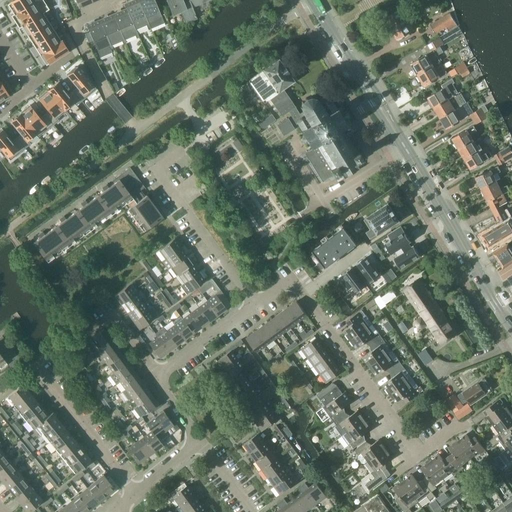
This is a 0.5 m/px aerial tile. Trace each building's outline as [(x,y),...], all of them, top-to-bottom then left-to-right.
[(35,0),(14,0),(7,5),(14,14),(11,16),(16,24),(19,23),(46,65),(68,52),(44,13),(49,10),(43,0),(35,0)] [(91,0),(76,0),(80,9),(93,3),(92,2),(91,0)] [(138,0),(134,0),(124,4),(126,9),(135,29),(136,29),(146,25),(147,27),(150,26),(149,24),(148,24),(138,0)] [(154,0),(138,0),(148,24),(149,24),(150,26),(151,26),(152,28),(163,23),(162,21),(163,20),(154,0)] [(180,0),(163,0),(170,16),(180,12),(185,23),(191,21),(197,18),(192,8),(199,5),(210,0),(188,0),(189,1),(182,3),(180,0)] [(126,9),(113,15),(124,40),(124,39),(135,35),(136,37),(139,36),(136,29),(135,29),(126,9)] [(405,15),(401,9),(385,18),(396,38),(413,29),(409,22),(411,21),(407,14),(405,15)] [(448,30),(456,25),(449,13),(430,25),(435,33),(446,27),(448,30)] [(113,15),(100,20),(110,45),(111,45),(122,40),(123,43),(126,42),(124,39),(124,40),(113,15)] [(89,32),(85,34),(88,43),(93,41),(100,58),(112,53),(110,49),(112,48),(111,45),(110,45),(100,20),(87,26),(89,32)] [(418,75),(440,61),(437,55),(434,50),(439,47),(444,43),(441,37),(435,40),(426,46),(430,52),(412,63),(418,75)] [(294,80),(288,73),(284,67),(278,59),(254,76),(252,74),(246,78),(248,79),(248,80),(263,102),(264,102),(269,99),(283,89),(294,81),(294,80)] [(440,61),(418,75),(425,86),(447,73),(440,61)] [(464,63),(449,72),(452,76),(459,72),(467,67),(464,63)] [(72,72),(68,76),(78,87),(73,92),(81,101),(95,89),(77,68),(75,67),(72,70),(71,72),(72,72)] [(467,69),(460,73),(463,78),(470,73),(467,69)] [(444,88),(428,97),(434,108),(459,93),(454,84),(455,83),(453,79),(442,85),(444,88)] [(58,83),(49,90),(66,111),(74,104),(76,105),(81,101),(73,92),(68,96),(58,83)] [(1,84),(0,84),(0,101),(8,96),(1,84)] [(292,102),(283,89),(269,99),(282,116),(288,112),(296,124),(297,123),(299,126),(302,130),(301,131),(302,133),(304,137),(303,137),(303,138),(302,138),(302,139),(302,140),(302,141),(302,142),(303,142),(303,143),(304,143),(304,144),(305,144),(306,144),(307,144),(308,144),(308,143),(311,149),(312,149),(308,151),(312,157),(308,160),(322,182),(333,176),(334,176),(340,172),(343,178),(344,179),(345,179),(345,178),(359,169),(359,170),(360,169),(359,168),(356,163),(362,159),(358,152),(357,153),(353,146),(353,144),(352,145),(348,138),(348,137),(352,134),(352,133),(349,128),(349,127),(349,126),(349,125),(351,124),(348,119),(348,118),(349,118),(349,117),(349,116),(349,115),(348,115),(348,114),(348,113),(347,113),(346,112),(345,112),(344,112),(341,107),(337,109),(332,101),(331,101),(329,98),(329,97),(328,96),(328,97),(325,96),(324,96),(321,98),(320,99),(321,99),(320,101),(319,102),(316,99),(317,98),(316,98),(315,98),(312,97),(311,97),(310,97),(306,99),(306,98),(305,99),(303,102),(302,102),(301,103),(302,103),(301,107),(300,107),(300,108),(301,108),(302,112),(299,114),(295,107),(292,102)] [(44,96),(40,99),(50,111),(45,115),(53,125),(58,120),(56,119),(66,111),(49,90),(48,91),(47,91),(44,93),(43,96),(44,96)] [(459,93),(434,108),(440,118),(455,109),(462,105),(462,106),(467,103),(461,92),(459,93)] [(455,109),(440,118),(447,128),(468,116),(465,111),(462,106),(462,105),(455,109)] [(485,106),(470,115),(473,119),(488,110),(485,106)] [(21,114),(20,115),(38,137),(48,129),(53,125),(45,115),(40,119),(30,107),(26,110),(24,110),(21,112),(21,114)] [(488,110),(473,119),(476,124),(490,115),(488,110)] [(20,115),(11,122),(22,134),(17,138),(25,148),(30,144),(28,142),(33,138),(36,135),(38,137),(20,115)] [(288,119),(277,125),(284,136),(294,129),(288,119)] [(266,120),(260,124),(263,129),(269,124),(266,120)] [(474,126),(452,138),(459,149),(473,140),(470,134),(477,131),(474,126)] [(0,147),(7,156),(10,160),(20,152),(25,148),(17,138),(12,143),(2,131),(0,132),(0,147)] [(487,144),(493,141),(491,136),(485,140),(487,144)] [(473,140),(459,149),(465,159),(480,150),(482,149),(479,144),(477,146),(473,140)] [(480,150),(465,159),(471,170),(493,157),(489,151),(486,146),(482,149),(480,150)] [(511,152),(511,151),(509,146),(494,155),(497,160),(511,152)] [(511,151),(511,152),(497,160),(500,165),(511,158),(511,151)] [(498,166),(476,177),(478,183),(477,183),(480,188),(481,187),(481,188),(497,181),(501,179),(498,173),(501,171),(498,166)] [(82,203),(97,223),(131,197),(135,203),(129,208),(145,230),(162,217),(154,207),(157,205),(154,200),(151,202),(146,195),(145,196),(141,192),(145,189),(130,168),(112,181),(114,183),(108,188),(106,185),(102,188),(104,191),(87,203),(85,201),(82,203)] [(497,181),(481,188),(482,190),(481,191),(484,196),(485,195),(492,210),(494,214),(505,209),(498,196),(510,191),(508,185),(501,189),(497,181)] [(75,239),(97,223),(82,203),(81,204),(83,207),(66,219),(64,216),(60,219),(62,222),(75,239)] [(402,216),(400,212),(397,212),(394,213),(388,203),(367,217),(378,235),(401,219),(402,216)] [(484,234),(482,235),(489,246),(504,237),(503,236),(511,230),(511,223),(505,209),(494,214),(499,225),(489,231),(488,231),(488,230),(483,233),(484,234)] [(45,260),(75,239),(62,222),(44,235),(42,232),(38,235),(40,238),(33,243),(45,260)] [(344,227),(313,251),(321,261),(325,267),(326,268),(357,244),(344,227)] [(392,240),(386,244),(392,253),(410,241),(405,232),(404,232),(401,227),(388,235),(392,240)] [(160,250),(156,253),(162,262),(166,259),(180,248),(174,240),(160,250)] [(511,240),(493,253),(499,261),(511,252),(511,250),(510,248),(511,246),(511,240)] [(410,241),(392,253),(392,254),(395,252),(398,256),(395,258),(401,268),(420,256),(414,246),(411,248),(408,243),(411,242),(410,241)] [(166,259),(162,262),(168,270),(186,256),(180,248),(166,259)] [(511,252),(499,261),(504,269),(511,263),(511,252)] [(186,256),(168,270),(174,278),(178,275),(192,265),(186,256)] [(353,267),(366,286),(366,285),(364,282),(368,279),(371,282),(380,275),(366,257),(357,264),(359,267),(355,270),(353,267)] [(192,265),(178,275),(184,283),(198,273),(192,265)] [(150,267),(148,269),(155,279),(158,277),(150,267)] [(344,274),(339,278),(348,290),(353,286),(357,292),(366,286),(353,267),(344,274)] [(184,283),(181,286),(187,294),(190,292),(205,281),(198,273),(184,283)] [(146,278),(145,279),(145,281),(148,285),(150,283),(153,281),(149,276),(146,278)] [(212,279),(209,281),(213,287),(217,292),(220,290),(216,285),(212,279)] [(418,312),(434,301),(420,280),(404,291),(418,312)] [(133,282),(115,296),(121,304),(135,294),(140,291),(133,282)] [(198,289),(191,295),(193,298),(200,292),(198,289)] [(392,291),(381,298),(384,303),(395,295),(392,291)] [(161,292),(157,295),(161,300),(163,299),(165,297),(162,292),(161,292)] [(135,294),(121,304),(127,313),(141,302),(135,294)] [(216,295),(207,301),(218,315),(226,309),(216,295)] [(165,297),(163,299),(169,308),(171,306),(171,305),(165,297)] [(205,298),(197,304),(199,307),(209,321),(218,315),(207,301),(205,298)] [(288,308),(299,322),(307,316),(297,301),(288,308)] [(430,329),(446,318),(434,301),(418,312),(421,317),(417,320),(415,325),(417,328),(422,329),(427,325),(430,329)] [(141,302),(127,313),(133,321),(147,311),(141,302)] [(147,311),(133,321),(139,329),(153,319),(159,315),(153,306),(147,311)] [(199,307),(191,313),(201,327),(209,321),(199,307)] [(290,328),(299,322),(288,308),(280,314),(290,328)] [(350,340),(372,324),(365,315),(362,310),(350,319),(353,323),(343,331),(350,340)] [(191,313),(182,319),(193,333),(201,327),(191,313)] [(282,334),(290,328),(280,314),(272,319),(282,334)] [(181,317),(173,323),(174,325),(185,339),(193,333),(182,319),(181,317)] [(446,318),(430,329),(440,345),(456,334),(446,318)] [(274,340),(282,334),(272,319),(263,325),(274,340)] [(403,322),(398,325),(403,334),(409,330),(403,322)] [(370,346),(382,337),(378,332),(372,324),(350,340),(357,349),(367,342),(370,346)] [(174,325),(166,331),(176,345),(185,339),(174,325)] [(266,346),(274,340),(263,325),(255,331),(266,346)] [(164,328),(156,334),(158,337),(168,351),(176,345),(166,331),(164,328)] [(103,329),(89,340),(95,348),(110,338),(103,329)] [(257,352),(266,346),(255,331),(246,338),(257,352)] [(138,333),(135,336),(137,338),(139,341),(143,346),(146,344),(142,339),(138,333)] [(22,363),(2,336),(0,337),(0,365),(5,361),(9,367),(12,370),(22,363)] [(158,337),(149,344),(160,358),(168,351),(158,337)] [(372,366),(387,354),(381,345),(385,342),(382,337),(370,346),(373,350),(363,358),(370,367),(372,366)] [(110,338),(95,348),(101,357),(116,346),(110,338)] [(223,370),(238,359),(232,351),(243,343),(241,339),(226,351),(228,353),(217,361),(223,370)] [(308,357),(322,347),(316,339),(302,349),(308,357)] [(116,346),(101,357),(107,365),(122,354),(116,346)] [(314,366),(328,355),(322,347),(308,357),(314,366)] [(426,349),(418,354),(426,365),(434,360),(426,349)] [(76,362),(81,358),(75,350),(70,354),(76,362)] [(390,373),(402,364),(392,351),(387,354),(372,366),(370,367),(377,376),(387,369),(390,373)] [(122,354),(107,365),(113,373),(128,363),(122,354)] [(320,374),(335,364),(328,355),(314,366),(320,374)] [(240,370),(240,371),(244,368),(238,359),(223,370),(229,377),(229,378),(240,370)] [(128,363),(113,373),(120,381),(134,371),(128,363)] [(335,364),(320,374),(327,383),(341,372),(335,364)] [(390,394),(412,378),(402,364),(390,373),(393,377),(383,385),(390,394)] [(246,379),(240,371),(240,370),(229,378),(229,377),(225,380),(232,389),(246,379)] [(134,371),(120,381),(126,390),(140,379),(134,371)] [(255,372),(251,375),(254,380),(260,375),(257,371),(255,372)] [(463,392),(458,396),(463,403),(468,400),(472,404),(493,389),(485,376),(478,381),(463,392)] [(407,396),(410,400),(422,391),(418,387),(412,378),(390,394),(397,403),(407,396)] [(126,390),(123,391),(129,400),(132,398),(146,387),(140,379),(126,390)] [(238,397),(252,387),(246,379),(232,389),(238,397)] [(23,383),(8,395),(15,404),(30,392),(23,383)] [(333,384),(317,395),(319,398),(325,407),(326,407),(343,394),(336,385),(334,386),(333,384)] [(146,387),(132,398),(138,406),(152,396),(146,387)] [(244,406),(258,395),(252,387),(238,397),(244,406)] [(30,392),(15,404),(22,412),(36,400),(30,392)] [(325,407),(324,408),(334,422),(346,413),(342,409),(351,402),(344,393),(343,394),(326,407),(325,407)] [(464,406),(455,393),(445,400),(459,420),(473,411),(468,404),(464,406)] [(250,414),(264,403),(258,395),(244,406),(250,414)] [(138,406),(134,409),(140,418),(142,417),(144,415),(149,411),(155,407),(158,404),(152,396),(138,406)] [(496,402),(484,410),(488,415),(487,416),(494,425),(511,412),(504,403),(503,404),(499,399),(496,402)] [(36,400),(22,412),(28,420),(43,408),(36,400)] [(256,422),(270,412),(264,403),(250,414),(256,422)] [(43,408),(28,420),(35,428),(53,413),(52,412),(49,415),(43,408)] [(117,408),(110,413),(112,416),(115,414),(119,420),(121,418),(123,416),(119,411),(117,408)] [(165,409),(163,410),(170,421),(173,419),(165,409)] [(163,410),(154,417),(165,431),(173,425),(170,421),(163,410)] [(484,410),(472,419),(476,424),(487,416),(488,415),(484,410)] [(346,413),(334,422),(337,426),(341,424),(347,432),(364,420),(358,411),(349,417),(346,413)] [(270,412),(256,422),(262,430),(276,420),(270,412)] [(511,412),(494,425),(500,433),(500,434),(511,425),(511,412)] [(53,413),(35,428),(36,428),(42,435),(59,421),(53,413)] [(154,417),(145,423),(151,431),(152,431),(156,438),(157,437),(160,441),(168,435),(165,431),(154,417)] [(347,432),(342,436),(349,445),(350,444),(354,449),(366,440),(362,436),(371,429),(364,420),(347,432)] [(59,421),(42,435),(48,443),(51,441),(66,429),(59,421)] [(173,425),(165,431),(168,435),(168,436),(179,428),(176,423),(173,425)] [(500,433),(494,437),(498,443),(500,441),(507,450),(511,447),(511,446),(511,425),(500,434),(500,433)] [(288,427),(283,430),(289,437),(293,434),(288,427)] [(66,429),(51,441),(57,449),(72,437),(66,429)] [(125,429),(113,437),(117,443),(129,434),(127,431),(125,429)] [(151,431),(144,437),(154,451),(163,445),(160,441),(157,437),(156,438),(152,431),(151,431)] [(258,434),(244,444),(250,453),(264,443),(258,434)] [(467,434),(458,441),(471,458),(480,452),(482,455),(487,451),(483,446),(479,440),(474,443),(467,434)] [(72,437),(57,449),(64,456),(79,445),(72,437)] [(144,437),(135,443),(146,457),(154,451),(144,437)] [(490,441),(486,444),(489,449),(494,446),(498,443),(494,437),(490,441)] [(367,442),(355,450),(359,455),(358,458),(362,463),(365,464),(368,462),(386,449),(379,440),(370,446),(367,442)] [(458,441),(449,448),(456,457),(451,460),(460,472),(465,468),(462,465),(471,458),(458,441)] [(135,443),(127,449),(138,464),(146,457),(135,443)] [(264,443),(250,453),(256,461),(270,451),(264,443)] [(79,445),(64,456),(70,464),(85,452),(79,445)] [(375,478),(366,485),(370,491),(384,480),(387,477),(385,475),(383,472),(387,469),(384,465),(393,458),(386,449),(368,462),(375,470),(372,473),(375,478)] [(270,451),(256,461),(262,470),(277,459),(270,451)] [(70,464),(77,473),(92,461),(85,452),(70,464)] [(4,453),(0,456),(0,468),(10,461),(4,453)] [(440,454),(431,461),(443,478),(452,472),(455,475),(460,472),(451,460),(446,463),(440,454)] [(277,459),(262,470),(268,478),(283,467),(277,459)] [(10,461),(0,468),(0,478),(2,481),(16,469),(10,461)] [(431,461),(421,468),(428,477),(423,480),(435,496),(432,492),(437,488),(435,485),(443,478),(431,461)] [(503,461),(497,464),(501,469),(506,465),(503,461)] [(302,466),(300,467),(306,476),(311,473),(305,464),(302,466)] [(283,467),(268,478),(274,486),(289,475),(291,473),(286,465),(283,467)] [(16,469),(2,481),(8,489),(23,477),(16,469)] [(103,474),(95,481),(107,496),(115,489),(103,474)] [(412,474),(402,482),(418,503),(427,496),(430,500),(435,496),(423,480),(419,483),(412,474)] [(289,475),(274,486),(280,494),(295,484),(289,475)] [(499,475),(489,483),(493,489),(504,481),(499,475)] [(23,477),(8,489),(15,497),(29,485),(23,477)] [(95,481),(87,488),(99,502),(107,496),(95,481)] [(402,482),(394,488),(401,497),(396,500),(404,511),(412,511),(410,508),(418,503),(402,482)] [(184,483),(171,493),(173,496),(187,486),(184,483)] [(301,485),(315,504),(326,496),(316,483),(309,488),(305,483),(301,485)] [(489,483),(480,489),(484,495),(493,489),(489,483)] [(29,485),(15,497),(21,504),(36,492),(29,485)] [(187,486),(173,496),(180,505),(194,494),(192,492),(198,488),(195,485),(190,489),(187,486)] [(304,511),(315,504),(301,485),(298,488),(302,493),(295,498),(304,511)] [(468,485),(453,495),(456,500),(471,490),(468,485)] [(86,486),(78,493),(91,509),(99,502),(87,488),(86,486)] [(479,490),(470,496),(475,504),(485,497),(479,490)] [(36,492),(21,504),(27,511),(28,511),(42,501),(36,492)] [(78,493),(70,499),(80,511),(86,511),(91,509),(78,493)] [(194,494),(180,505),(184,511),(187,511),(200,503),(198,500),(203,496),(201,493),(196,497),(194,494)] [(372,499),(356,510),(357,511),(385,511),(389,510),(379,495),(372,499)] [(443,501),(440,504),(443,509),(447,506),(456,500),(453,495),(443,501)] [(511,511),(511,496),(503,503),(505,506),(509,511),(511,511)] [(288,511),(304,511),(295,498),(287,504),(283,499),(280,501),(288,511)] [(80,511),(70,499),(62,506),(67,511),(80,511)] [(200,503),(187,511),(204,511),(206,511),(204,508),(210,504),(208,501),(202,506),(200,503)] [(288,511),(280,501),(276,504),(280,509),(276,511),(288,511)] [(503,503),(493,510),(495,511),(509,511),(505,506),(503,503)]
